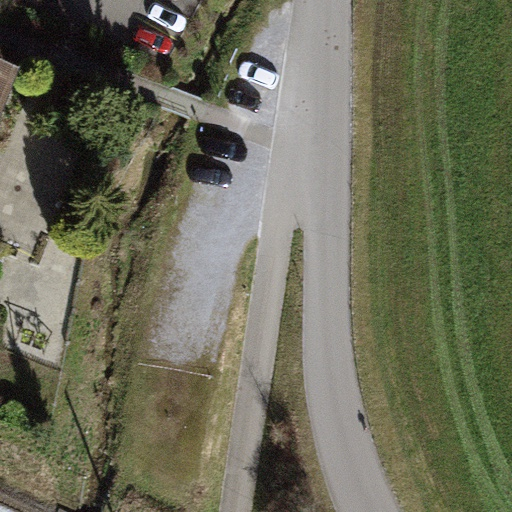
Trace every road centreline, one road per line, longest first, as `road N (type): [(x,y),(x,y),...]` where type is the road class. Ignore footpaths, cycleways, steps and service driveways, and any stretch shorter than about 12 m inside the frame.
road 1 (unclassified): [(378,511),(333,366),(313,175),(327,0)]
road 2 (track): [(239,511),(278,254),(313,175)]
